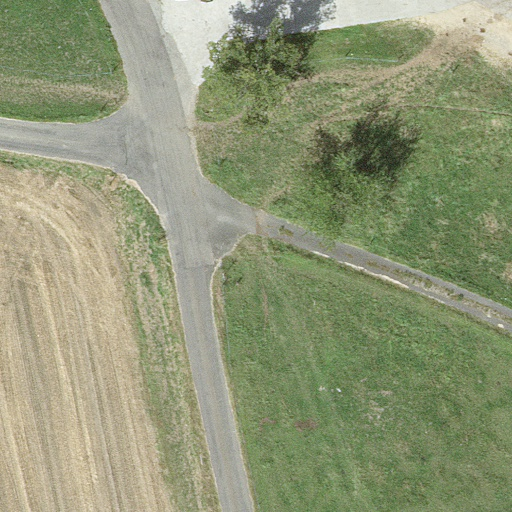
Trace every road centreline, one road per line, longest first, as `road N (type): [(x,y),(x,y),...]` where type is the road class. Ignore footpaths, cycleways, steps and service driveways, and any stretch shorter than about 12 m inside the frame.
road 1 (track): [(511,325),(150,162),(0,136)]
road 2 (unclassified): [(112,0),(229,511)]
